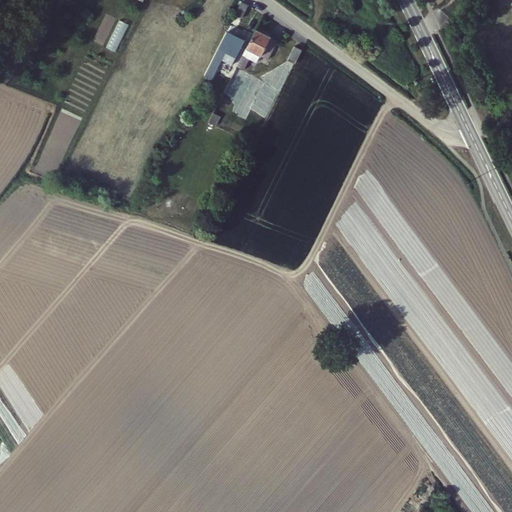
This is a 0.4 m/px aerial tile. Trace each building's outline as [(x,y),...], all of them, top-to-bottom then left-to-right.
[(239,1),(233,13),(239,16),(245,4),(239,1)] [(109,15),(96,43),(118,53),(131,25),(109,15)] [(245,33),(228,25),(206,70),(214,73),(226,47),(237,52),(245,33)] [(278,39),(255,28),(238,66),(247,70),(252,59),(259,62),(262,55),(269,58),(278,39)] [(290,59),(297,62),(304,48),(297,45),(290,59)] [(226,113),(218,109),(213,121),(221,124),(226,113)]
